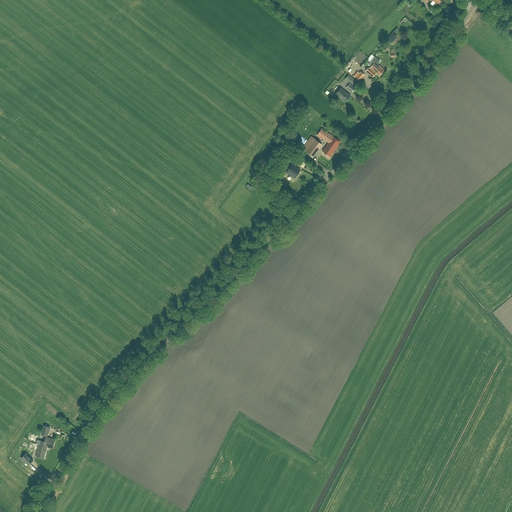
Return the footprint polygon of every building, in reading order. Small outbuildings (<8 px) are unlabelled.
[(391,42),(396,36),(393,33),(387,39),(391,42)] [(379,76),(384,69),(375,62),(370,68),(379,76)] [(358,81),(359,81),(361,79),(364,75),(359,72),(359,73),(357,71),(353,76),(354,78),(358,81)] [(354,84),(356,86),(358,87),(360,85),(356,82),(356,81),(348,74),(345,79),(353,85),(354,84)] [(351,92),(355,88),(349,84),(346,88),(351,92)] [(345,102),(350,95),(340,87),(335,94),(345,102)] [(329,156),(340,142),(322,129),(317,135),(322,139),(322,138),(328,142),(322,150),(329,156)] [(314,157),(322,145),(311,136),(302,148),(314,157)] [(281,160),(285,163),(290,155),(286,152),(285,154),(284,154),(281,160)] [(298,154),(297,154),(295,153),(291,158),(294,160),(293,161),(296,163),(299,166),(304,159),(300,157),(301,156),(298,154)] [(295,178),(300,170),(291,165),(286,173),(295,178)] [(49,427),(43,425),(41,434),(47,435),(49,427)] [(39,440),(38,445),(41,446),(41,445),(47,446),(52,448),(52,446),(53,446),(54,444),(53,443),(54,439),(45,437),(44,441),(39,440)] [(41,446),(38,445),(35,455),(43,457),(47,446),(41,445),(41,446)] [(28,465),(30,462),(33,460),(25,453),(21,457),(28,465)]
